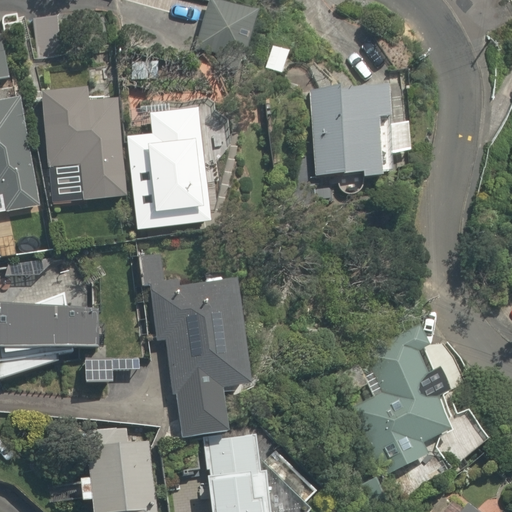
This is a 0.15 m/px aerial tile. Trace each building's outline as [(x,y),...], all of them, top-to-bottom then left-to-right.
[(259,20),(211,4),(195,51),(244,67),(259,20)] [(2,37),(0,36),(0,81),(10,80),(2,37)] [(284,77),(295,51),(275,43),(264,68),(284,77)] [(412,154),(411,123),(389,123),(388,94),(309,96),(312,177),(391,175),(390,155),(412,154)] [(128,198),(121,96),(43,101),(50,203),(128,198)] [(0,200),(1,200),(3,214),(37,209),(20,99),(0,102),(0,200)] [(152,135),(130,136),(135,229),(210,225),(204,111),(151,114),(152,135)] [(163,248),(133,251),(136,289),(148,288),(153,340),(167,338),(177,436),(222,431),(217,386),(243,384),(233,282),(178,288),(177,272),(166,274),(163,248)] [(0,285),(0,363),(82,351),(71,275),(0,285)] [(354,406),(382,476),(426,458),(420,441),(451,429),(416,342),(375,358),(389,392),(354,406)] [(84,359),(84,385),(113,386),(113,372),(143,373),(143,360),(84,359)] [(161,511),(149,440),(129,443),(126,426),(84,433),(92,478),(82,480),(86,502),(96,501),(97,511),(161,511)] [(268,511),(260,447),(205,454),(213,511),(268,511)] [(477,511),(462,498),(449,511),(477,511)]
